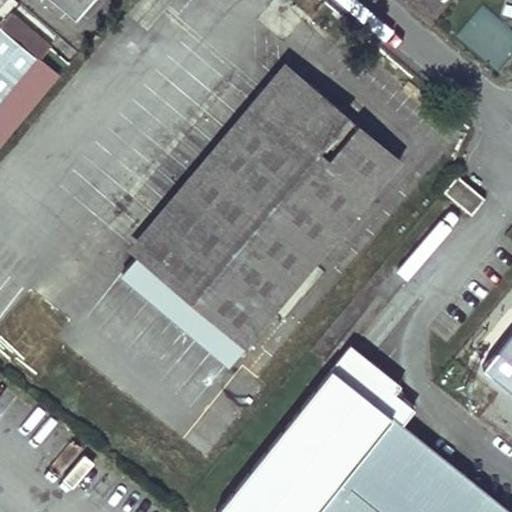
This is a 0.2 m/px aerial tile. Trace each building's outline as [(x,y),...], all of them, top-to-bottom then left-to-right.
[(58,0),(78,17),(94,0),(58,0)] [(501,67),(511,49),(511,28),(477,8),(457,42),(501,67)] [(0,101),(50,42),(10,9),(0,21),(0,101)] [(393,158),(286,68),(131,251),(238,341),(393,158)] [(441,191),(469,214),(482,198),(454,175),(441,191)] [(221,361),(238,341),(131,251),(115,270),(221,361)] [(504,511),(396,424),(411,407),(391,391),(397,383),(350,345),(217,509),(220,511),(504,511)] [(48,460),(69,433),(51,418),(30,445),(48,460)]
